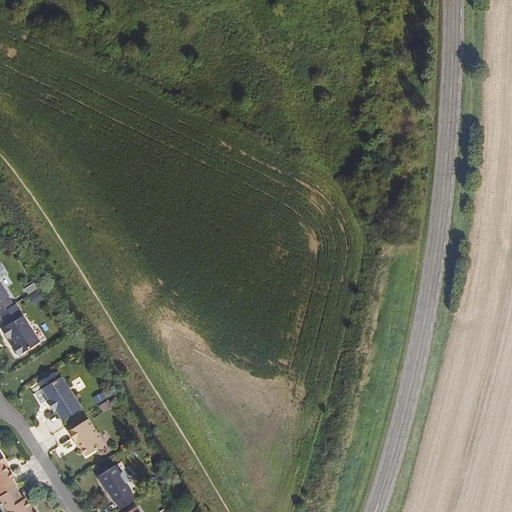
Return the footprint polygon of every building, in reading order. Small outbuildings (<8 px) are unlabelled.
[(10,297),(0,281),(0,315),(2,314),(14,306),(8,298),(10,297)] [(37,282),(27,287),(35,304),(45,299),(37,282)] [(42,342),(18,304),(14,306),(2,314),(9,326),(4,329),(10,338),(13,336),(19,344),(15,346),(21,355),(42,342)] [(51,338),(59,333),(49,317),(41,322),(51,338)] [(81,407),(61,376),(42,388),(49,398),(47,400),(54,410),(56,409),(62,420),(81,407)] [(94,396),(96,402),(105,400),(103,393),(94,396)] [(98,405),(103,412),(110,408),(105,400),(98,405)] [(105,444),(88,419),(68,432),(79,447),(80,446),(86,456),(105,444)] [(0,452),(0,493),(2,496),(16,487),(16,486),(12,479),(15,478),(6,464),(7,463),(0,452)] [(115,465),(98,476),(115,501),(116,501),(121,509),(136,500),(130,491),(131,491),(126,483),(129,481),(123,472),(120,473),(115,465)] [(24,499),(16,487),(2,496),(0,496),(0,498),(8,511),(36,511),(35,511),(34,511),(26,498),(24,499)]
